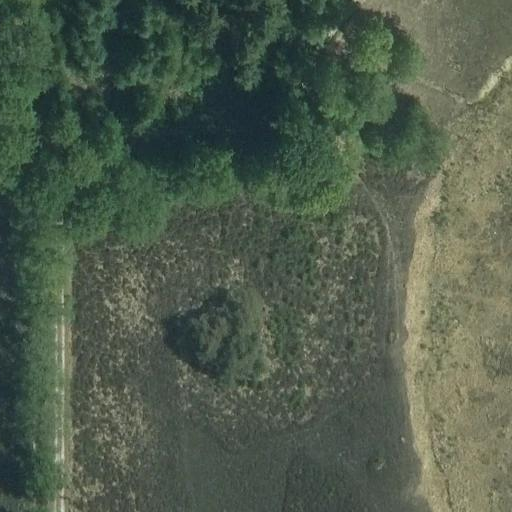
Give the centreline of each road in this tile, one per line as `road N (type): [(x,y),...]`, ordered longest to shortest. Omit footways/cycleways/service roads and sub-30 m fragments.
road 1 (track): [(355,0),(276,123),(258,132),(195,128),(128,140),(88,155),(55,188),(60,511)]
road 2 (track): [(55,188),(33,159),(27,123),(26,0)]
